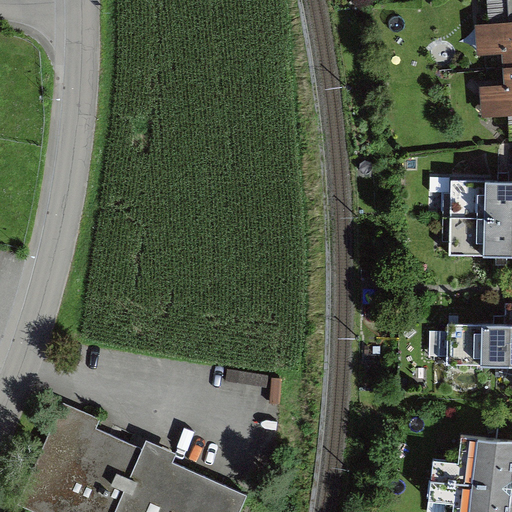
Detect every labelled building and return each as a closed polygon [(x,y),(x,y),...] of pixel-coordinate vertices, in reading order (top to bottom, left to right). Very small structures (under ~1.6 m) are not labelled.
[(511,1),(487,3),(488,27),(511,25),(511,1)] [(511,25),(488,27),(476,27),(476,58),(500,58),(501,66),(511,65),(511,25)] [(511,65),(501,66),(502,86),(480,88),(481,116),(508,114),(511,113),(511,65)] [(449,257),(511,258),(511,182),(451,181),(449,257)] [(511,326),(447,325),(446,366),(511,366),(511,326)] [(100,421),(59,403),(14,505),(31,511),(114,511),(143,449),(97,429),(100,421)] [(511,511),(511,439),(467,434),(457,511),(511,511)] [(146,441),(143,449),(114,511),(240,511),(248,495),(171,462),(174,453),(146,441)]
